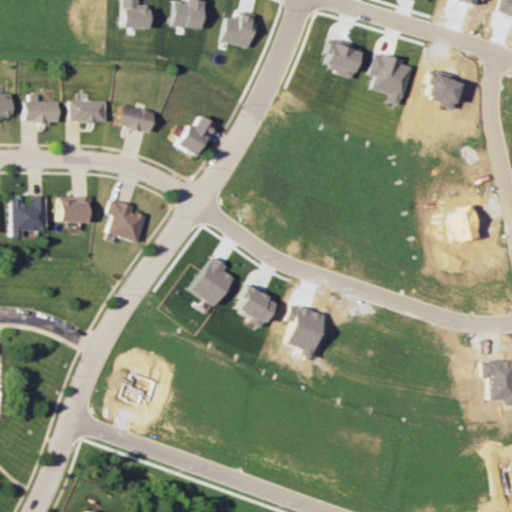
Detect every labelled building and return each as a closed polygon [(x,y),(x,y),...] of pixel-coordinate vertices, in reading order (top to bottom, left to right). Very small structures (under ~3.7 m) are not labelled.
[(143,4),(132,4),(132,0),(116,0),(116,26),(142,27),(143,4)] [(168,0),(168,26),(196,27),(197,0),(168,0)] [(217,40),(244,46),(251,14),(235,11),(234,18),(222,16),(217,40)] [(320,67),(348,75),(356,46),(325,38),(321,52),(324,53),(320,67)] [(406,65),(398,63),(399,59),(370,52),(365,74),(371,75),(367,88),(386,93),(384,101),(396,104),(406,65)] [(101,121),(101,99),(65,99),(64,120),(101,121)] [(53,121),(53,100),(19,100),(20,121),(53,121)] [(145,132),(150,111),(118,103),(112,124),(145,132)] [(183,123),(171,145),(194,156),(211,123),(195,114),(189,126),(183,123)] [(40,230),(40,195),(25,194),(24,203),(15,203),(15,197),(5,197),(4,236),(15,236),(15,229),(40,230)] [(52,221),(80,221),(80,212),(85,212),(85,195),(51,196),(52,221)] [(139,215),(126,210),(128,205),(105,198),(100,213),(106,215),(101,232),(131,241),(139,215)]
